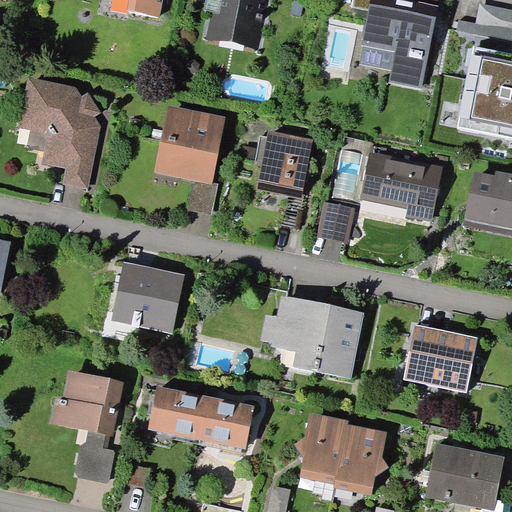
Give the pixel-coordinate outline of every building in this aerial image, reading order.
[(168,0),(122,0),(122,16),(164,24),(168,0)] [(269,0),(214,0),(205,42),(260,52),(269,0)] [(372,0),(353,0),(352,6),(367,9),(369,1),(372,2),(372,0)] [(434,18),(371,5),(360,61),(393,68),(391,81),(420,87),(434,18)] [(511,37),(511,11),(480,5),(477,24),(460,21),(458,29),(511,39),(511,37)] [(511,49),(479,43),(463,120),(511,129),(511,49)] [(72,92),(26,85),(19,130),(46,136),(41,164),(68,169),(65,189),(87,195),(100,127),(72,92)] [(223,126),(163,114),(154,173),(211,183),(223,126)] [(311,145),(265,136),(254,190),(283,197),(300,200),(311,145)] [(442,174),(371,161),(361,207),(433,222),(442,174)] [(511,184),(470,178),(461,227),(511,235),(511,184)] [(216,191),(190,186),(184,216),(210,220),(216,191)] [(283,197),(277,227),(295,231),(300,200),(283,197)] [(352,214),(323,209),(315,241),(346,248),(352,214)] [(185,288),(122,273),(111,320),(173,335),(185,288)] [(361,310),(286,296),(282,317),(269,314),(266,334),(303,341),(299,359),(350,368),(361,310)] [(481,344),(412,331),(401,386),(471,399),(481,344)] [(119,388),(67,377),(56,429),(107,440),(119,388)] [(251,413),(152,393),(144,437),(243,456),(251,413)] [(384,439),(307,426),(297,486),(374,499),(384,439)] [(79,444),(72,475),(107,482),(114,451),(79,444)] [(493,511),(502,460),(431,449),(422,504),(470,511),(493,511)] [(288,511),(293,495),(271,489),(264,511),(288,511)] [(241,511),(242,509),(213,502),(210,511),(241,511)]
